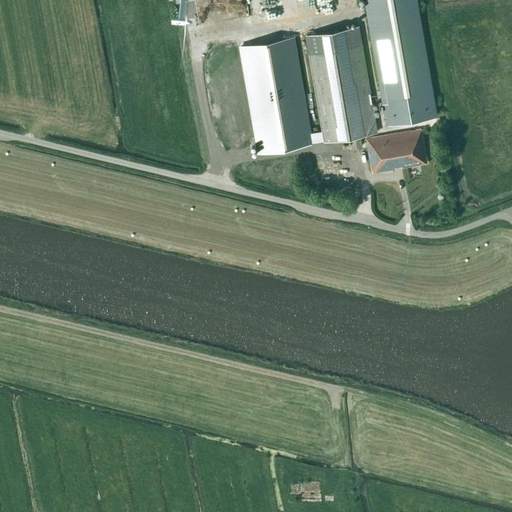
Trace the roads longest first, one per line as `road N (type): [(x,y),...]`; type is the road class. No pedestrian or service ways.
road 1 (unclassified): [(511,209),(455,231),(420,234),(0,133)]
road 2 (track): [(331,389),(0,307)]
road 3 (track): [(355,0),(358,14),(191,39),(214,170),(209,183)]
road 4 (track): [(346,511),(331,389)]
